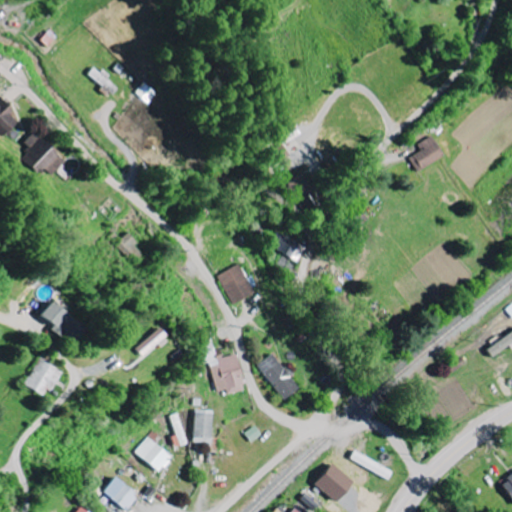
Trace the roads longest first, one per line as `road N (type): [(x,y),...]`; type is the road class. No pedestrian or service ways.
road 1 (residential): [(0,62),(195,254),(228,307),(266,404),(313,426),(385,431),(425,484)]
road 2 (residential): [(313,426),(343,376),(308,312),(307,275),(318,241),(379,151),(462,64),(495,0)]
road 3 (secondary): [(511,412),(454,455),(404,511)]
road 4 (residential): [(13,470),(28,434),(103,361)]
road 5 (residential): [(313,426),(220,511)]
